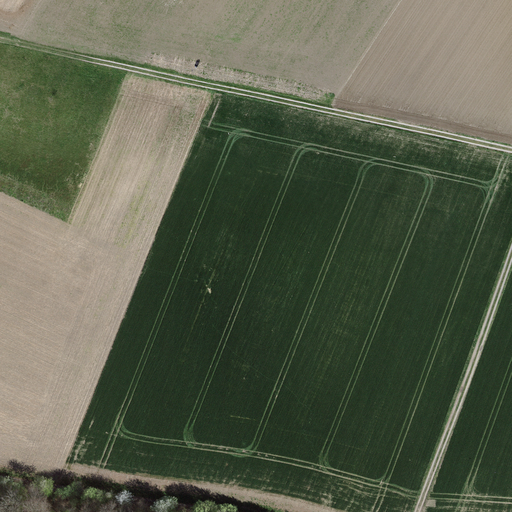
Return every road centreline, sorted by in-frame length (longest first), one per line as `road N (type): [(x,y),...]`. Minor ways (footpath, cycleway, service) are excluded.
road 1 (track): [(0,45),(511,151)]
road 2 (track): [(511,249),(417,511)]
road 3 (track): [(0,464),(211,511)]
